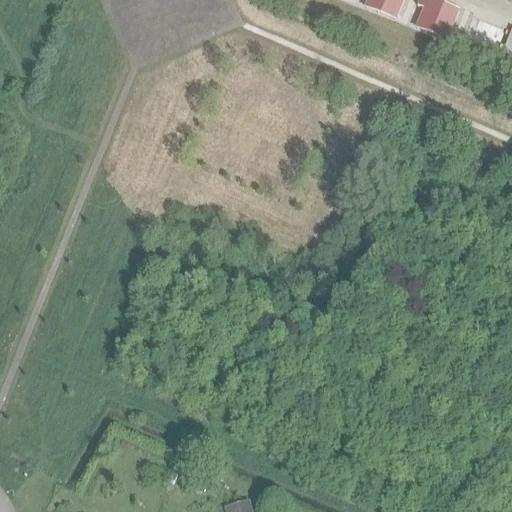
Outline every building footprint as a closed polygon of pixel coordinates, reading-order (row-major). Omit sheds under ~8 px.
[(368,0),(367,4),(399,17),(405,0),(368,0)] [(424,11),(418,25),(450,38),(460,13),(428,0),(421,0),(418,8),(424,11)] [(500,57),(509,33),(473,18),(469,28),(475,31),(469,46),(500,57)] [(169,484),(174,487),(182,469),(176,466),(169,484)] [(225,510),(225,511),(251,511),(249,503),(225,510)]
